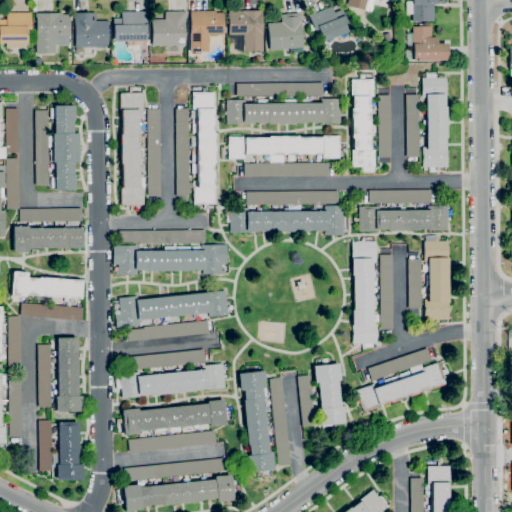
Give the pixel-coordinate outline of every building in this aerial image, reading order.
[(371,0),(369,10),(364,9),(364,10),(346,6),(347,0),(371,0)] [(433,21),(411,21),(411,14),(405,14),(404,1),(411,1),(411,0),(447,0),(447,2),(436,2),(436,4),(432,4),(433,21)] [(322,42),(317,29),(314,30),(308,15),(331,6),(333,12),(341,9),(343,15),(349,31),(322,42)] [(208,52),(189,52),(189,34),(189,11),(214,10),(214,12),(223,12),(223,35),(208,35),(208,52)] [(262,51),(243,51),(235,51),(235,44),(229,44),(229,35),(227,35),(227,10),(262,10),(262,34),(262,51)] [(149,45),(126,45),(126,41),(113,41),(113,24),(112,24),(112,18),(120,18),(120,11),(145,11),(145,24),(145,40),(149,40),(149,45)] [(151,45),(151,19),(164,19),(164,11),(185,11),(185,22),(184,22),(184,45),(151,45)] [(25,48),(6,48),(6,42),(0,42),(0,19),(5,19),(5,13),(30,12),(30,29),(26,29),(27,42),(24,42),(25,48)] [(83,48),(76,48),(76,47),(74,47),(74,12),(95,12),(95,20),(108,20),(108,47),(83,47),(83,48)] [(269,50),(266,23),(281,22),(280,14),(300,12),(301,23),(300,23),(302,47),(269,50)] [(35,54),(35,35),(36,35),(35,13),(62,13),(62,14),(69,14),(69,37),(68,37),(68,44),(54,44),(54,53),(35,54)] [(412,61),(412,46),(411,46),(411,26),(430,26),(430,37),(436,37),(436,43),(446,43),(447,60),(412,61)] [(384,43),(381,35),(387,33),(390,41),(384,43)] [(436,172),(422,172),(422,166),(421,166),(421,147),(426,147),(425,136),(420,136),(420,130),(425,130),(425,98),(422,98),(422,100),(418,100),(418,95),(421,95),(421,78),(425,78),(425,73),(435,72),(435,77),(445,77),(446,96),(444,96),(444,106),(446,106),(446,138),(445,138),(445,146),(446,146),(446,167),(436,167),(436,172)] [(373,172),(360,172),(360,166),(349,167),(349,159),(351,159),(351,139),(352,139),(352,137),(351,137),(350,109),(351,109),(351,105),(350,105),(349,96),(350,96),(350,80),(359,80),(359,75),(362,75),(362,79),(372,79),(372,96),(368,96),(369,120),(373,120),(373,125),(371,125),(371,135),(369,135),(369,139),(371,139),(371,147),(373,147),(373,172)] [(322,95),(235,96),(235,83),(322,83),(322,95)] [(130,209),(130,204),(121,205),(120,188),(122,188),(122,169),(120,169),(120,134),(120,127),(121,127),(121,110),(120,110),(120,93),(129,93),(128,88),(131,88),(131,93),(142,93),(142,109),(138,109),(138,110),(143,110),(143,120),(142,120),(142,124),(138,124),(138,139),(142,139),(142,146),(142,151),(138,151),(139,173),(143,173),(143,177),(144,177),(144,188),(143,188),(143,204),(132,205),(132,209),(130,209)] [(215,204),(192,204),(192,187),(197,187),(197,173),(191,173),(191,163),(197,163),(197,162),(191,162),(191,154),(196,154),(196,151),(192,151),(192,146),(191,146),(191,136),(196,136),(196,133),(192,133),(191,123),(191,119),(190,119),(189,110),(196,110),(196,109),(191,109),(191,92),(202,92),(202,88),(205,88),(205,92),(214,92),(214,108),(213,108),(213,133),(214,133),(214,163),(213,163),(213,187),(215,187),(215,204)] [(418,157),(405,157),(405,94),(418,94),(418,157)] [(390,157),(377,157),(376,95),(389,95),(390,157)] [(339,123),(320,123),(320,122),(298,122),(298,124),(267,124),(267,123),(244,123),(244,124),(225,124),(225,114),(222,114),(222,111),(225,111),(225,99),(244,99),(244,103),(252,103),(252,97),(255,97),(255,100),(256,100),(256,99),(268,99),(268,103),(284,103),(284,99),(306,99),(311,99),(311,103),(320,103),(320,98),(339,98),(339,107),(340,107),(340,110),(342,110),(342,113),(339,113),(339,123)] [(75,190),(55,190),(55,188),(50,188),(50,177),(54,177),(54,173),(50,173),(50,163),(52,163),(52,153),(50,153),(50,149),(52,149),(52,133),(54,133),(54,132),(50,132),(49,123),(54,123),(54,118),(50,118),(50,108),(53,108),(53,105),(74,105),(74,120),(74,127),(73,127),(73,133),(78,133),(79,162),(73,162),(73,174),(75,174),(75,190)] [(18,152),(5,152),(4,108),(18,108),(18,152)] [(188,196),(175,196),(175,108),(187,108),(188,196)] [(160,196),(147,196),(146,109),(159,109),(160,196)] [(48,185),(35,185),(34,110),(47,110),(48,185)] [(282,162),(269,162),(269,155),(244,155),(244,159),(227,159),(227,136),(243,136),(243,138),(268,138),(268,136),(297,136),(297,137),(322,137),(322,136),(338,136),(338,158),(321,158),(321,154),(312,154),(312,158),(307,159),(307,154),(306,154),(306,159),(299,159),(299,158),(298,158),(298,154),(282,154),(282,162)] [(19,209),(6,209),(5,158),(18,158),(19,209)] [(328,175),(243,176),(243,163),(328,162),(328,175)] [(430,202),(368,203),(368,190),(430,189),(430,202)] [(337,204),(245,205),(245,192),(337,191),(337,204)] [(427,231),(427,229),(418,229),(418,230),(386,231),(386,229),(378,229),(378,231),(358,231),(358,221),(355,221),(353,221),(353,218),(355,218),(358,218),(357,207),(378,206),(378,210),(399,210),(399,208),(396,208),(396,203),(401,203),(401,207),(404,207),(404,210),(426,210),(426,205),(446,205),(446,217),(449,217),(450,220),(447,220),(447,230),(427,231)] [(342,235),(323,235),(323,231),(301,231),(301,232),(229,233),(229,223),(226,223),(226,212),(229,212),(229,208),(248,208),(248,211),(256,211),(256,208),(261,208),(261,209),(271,209),(271,211),(283,211),(283,208),(288,208),(288,209),(299,209),(299,211),(310,211),(310,208),(314,208),(315,211),(323,211),(323,205),(342,205),(342,229),(345,229),(345,232),(342,232),(342,235)] [(19,222),(19,209),(81,208),(81,220),(19,222)] [(28,252),(12,252),(12,226),(27,226),(28,228),(28,223),(36,223),(36,228),(40,228),(40,225),(44,225),(44,228),(64,227),(64,225),(67,225),(67,221),(77,221),(78,227),(82,227),(82,248),(66,248),(66,247),(42,247),(42,248),(28,249),(28,252)] [(198,243),(139,243),(139,242),(118,242),(118,231),(204,230),(205,242),(198,242),(198,243)] [(438,323),(435,323),(435,319),(423,320),(423,299),(421,299),(420,286),(425,286),(425,274),(427,274),(427,261),(423,261),(422,241),(434,241),(434,238),(437,238),(437,241),(447,241),(447,261),(448,299),(448,319),(438,319),(438,323)] [(372,347),(364,347),(362,347),(362,343),(351,343),(351,325),(351,310),(352,310),(352,275),(351,275),(351,261),(350,241),(360,241),(360,239),(363,239),(363,241),(375,241),(375,261),(371,261),(372,322),(376,322),(376,343),(372,343),(372,347)] [(137,275),(115,275),(114,271),(117,271),(117,264),(112,264),(112,245),(137,245),(137,251),(163,250),(163,246),(175,246),(175,250),(176,250),(176,246),(189,246),(190,250),(192,250),(192,246),(200,246),(201,246),(201,245),(226,244),(226,264),(227,264),(227,270),(224,270),(224,274),(202,274),(202,269),(191,269),(191,270),(146,271),(146,270),(137,270),(137,275)] [(392,329),(379,329),(378,254),(391,254),(392,329)] [(407,308),(407,259),(419,258),(420,308),(407,308)] [(40,299),(35,299),(35,295),(25,294),(25,296),(10,295),(12,271),(27,272),(27,277),(38,278),(38,277),(82,280),(80,299),(40,296),(40,299)] [(115,328),(114,315),(112,301),(118,300),(117,298),(136,296),(137,300),(208,292),(225,290),(226,300),(228,300),(229,302),(226,303),(227,314),(208,317),(208,312),(139,320),(140,325),(115,328)] [(81,320),(19,315),(20,303),(82,307),(81,320)] [(20,367),(8,367),(7,316),(20,316),(20,367)] [(127,341),(126,328),(207,320),(208,333),(127,341)] [(81,412),(55,412),(55,396),(57,396),(57,390),(54,390),(53,380),(57,380),(56,355),(53,355),(53,351),(56,351),(56,338),(77,337),(77,396),(81,396),(81,412)] [(50,407),(38,407),(37,344),(49,344),(50,407)] [(371,380),(367,368),(426,348),(430,360),(371,380)] [(130,369),(129,357),(203,349),(204,362),(130,369)] [(362,411),(355,390),(371,384),(372,389),(384,384),(383,380),(396,375),(396,376),(398,375),(398,374),(408,371),(410,376),(411,375),(408,368),(420,364),(421,367),(437,362),(440,370),(446,368),(448,373),(441,375),(444,383),(429,389),(428,387),(417,391),(417,392),(390,402),(389,401),(378,405),(378,406),(362,411)] [(121,398),(120,388),(115,388),(114,375),(119,374),(138,372),(138,376),(147,375),(146,372),(149,371),(149,368),(162,367),(163,373),(175,372),(174,369),(179,368),(180,372),(202,369),(201,365),(201,363),(204,363),(204,365),(221,364),(222,375),(225,375),(226,377),(223,378),(224,388),(207,390),(207,388),(195,389),(195,390),(150,395),(150,394),(140,395),(141,396),(121,398)] [(319,426),(317,409),(320,408),(318,393),(313,393),(311,382),(314,381),(312,366),(338,363),(340,380),(337,381),(340,406),(342,406),(344,423),(319,426)] [(247,473),(246,455),(249,455),(248,445),(247,445),(242,400),(244,400),(243,390),(239,391),(238,373),(263,371),(265,387),(266,401),(263,402),(269,453),(271,453),(273,470),(247,473)] [(302,426),(296,376),(309,375),(314,425),(302,426)] [(277,465),(268,379),(281,377),(290,464),(277,465)] [(375,387),(372,381),(378,378),(381,384),(375,387)] [(21,437),(8,437),(8,380),(21,380),(21,437)] [(123,435),(122,423),(116,424),(115,419),(122,418),(121,410),(137,408),(138,410),(207,403),(206,401),(223,399),(224,407),(227,407),(227,410),(224,410),(226,425),(209,427),(209,428),(198,429),(198,425),(193,425),(193,431),(183,432),(182,426),(179,426),(180,431),(170,432),(156,433),(155,429),(152,429),(152,433),(144,434),(144,431),(140,431),(140,434),(123,435)] [(51,471),(38,471),(38,420),(51,420),(51,471)] [(56,481),(56,479),(51,479),(51,465),(52,465),(52,452),(58,452),(58,449),(57,449),(57,444),(57,440),(55,440),(55,443),(51,443),(51,438),(55,438),(55,435),(58,435),(58,430),(53,430),(53,425),(58,425),(58,423),(78,422),(78,452),(77,452),(77,465),(82,465),(82,481),(56,481)] [(128,452),(127,439),(214,430),(215,443),(128,452)] [(124,481),(123,468),(222,458),(223,471),(124,481)] [(409,511),(409,478),(422,478),(422,509),(426,509),(426,505),(427,505),(427,496),(430,496),(430,495),(424,495),(424,484),(426,484),(425,466),(449,465),(449,483),(447,483),(447,511),(409,511)] [(124,511),(123,503),(120,503),(120,502),(117,502),(116,496),(120,495),(119,491),(116,492),(116,489),(122,488),(122,486),(137,484),(137,480),(146,479),(147,483),(152,482),(152,486),(173,484),(172,477),(178,476),(179,483),(200,481),(200,478),(205,477),(205,480),(214,479),(213,476),(230,474),(231,482),(235,482),(235,485),(231,485),(232,489),(235,489),(235,492),(231,492),(232,500),(216,502),(215,498),(194,500),(194,502),(163,505),(163,504),(141,506),(141,510),(124,511)] [(342,511),(349,507),(349,508),(372,490),(385,507),(378,511),(342,511)]
